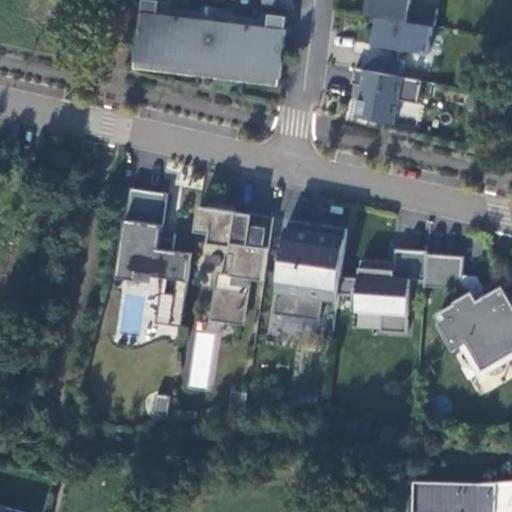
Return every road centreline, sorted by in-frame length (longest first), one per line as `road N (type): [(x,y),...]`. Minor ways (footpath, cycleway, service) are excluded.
road 1 (residential): [(0,99),(288,164)]
road 2 (residential): [(288,164),(511,217)]
road 3 (residential): [(314,0),(288,164)]
